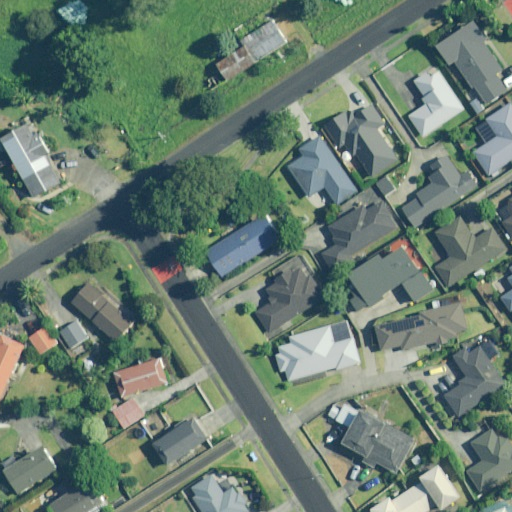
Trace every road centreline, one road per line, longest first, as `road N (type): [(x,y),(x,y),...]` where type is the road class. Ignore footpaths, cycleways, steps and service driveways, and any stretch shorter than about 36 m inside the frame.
road 1 (residential): [(123,200),(321,511)]
road 2 (residential): [(123,200),(424,0)]
road 3 (residential): [(0,277),(123,200)]
